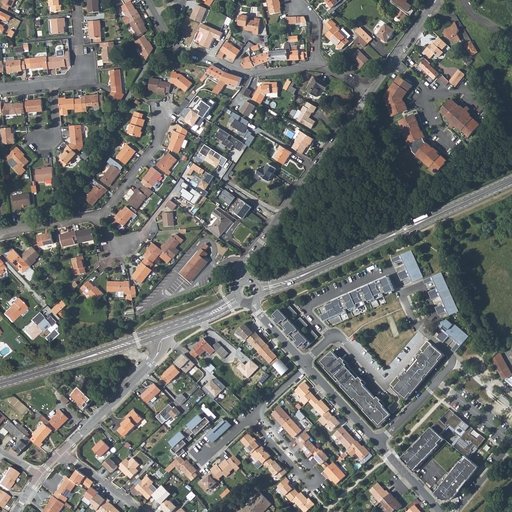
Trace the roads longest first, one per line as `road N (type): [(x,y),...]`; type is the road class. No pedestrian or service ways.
road 1 (tertiary): [(257,291),(511,179)]
road 2 (track): [(33,229),(66,201),(167,39)]
road 3 (residential): [(367,92),(243,263)]
road 4 (residential): [(315,60),(245,72),(167,39),(147,0)]
road 5 (residential): [(249,418),(310,485),(318,478),(258,411)]
road 6 (residential): [(330,338),(309,306),(391,269),(402,293)]
road 7 (tertiary): [(63,451),(152,361),(163,336)]
road 8 (residential): [(330,338),(345,341),(383,382),(424,333)]
road 9 (residential): [(99,214),(159,140),(161,108)]
